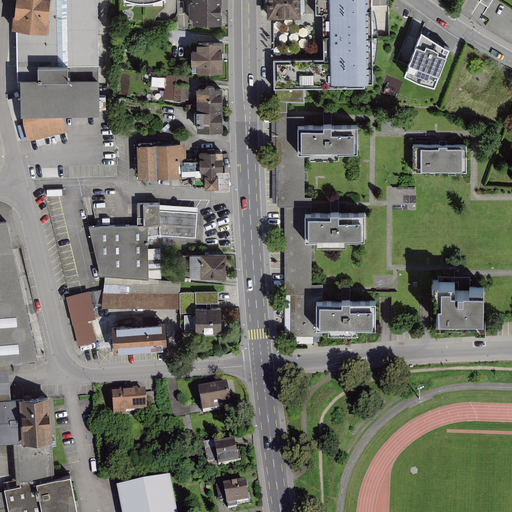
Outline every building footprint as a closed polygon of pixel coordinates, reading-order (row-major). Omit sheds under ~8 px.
[(16,0),(13,23),(15,116),(101,113),(99,0),(16,0)] [(223,0),(194,0),(195,22),(223,22),(223,0)] [(267,0),(267,17),(301,17),(300,0),(267,0)] [(324,56),(324,57),(274,57),(274,86),(339,85),(366,85),(366,81),(375,80),(374,0),(315,0),(315,12),(324,12),(324,56)] [(421,28),(405,73),(419,80),(435,84),(450,46),(445,44),(421,28)] [(222,44),(197,44),(198,72),(222,72),(222,44)] [(499,74),(476,66),(469,89),(491,96),(499,74)] [(165,86),(166,77),(154,76),(153,85),(165,86)] [(166,100),(179,99),(178,76),(165,76),(166,100)] [(223,91),(199,91),(199,132),(223,132),(223,91)] [(325,337),(326,326),(319,326),(319,301),(321,301),(320,286),(313,285),(316,241),(306,241),(306,215),(309,148),(300,148),(300,121),(306,121),(306,118),(289,117),(288,111),(277,112),(277,206),(285,206),(284,295),(291,296),(293,333),(325,337)] [(306,121),(300,121),(300,148),(309,148),(361,149),(361,123),(306,121)] [(186,144),(137,145),(138,181),(221,180),(221,156),(186,156),(186,144)] [(468,146),(415,145),(415,170),(468,172),(468,146)] [(138,224),(89,224),(101,274),(105,275),(102,306),(180,307),(181,282),(149,277),(149,238),(160,235),(196,237),(198,207),(159,202),(137,202),(138,224)] [(367,215),(306,215),(306,241),(316,241),(367,241),(367,215)] [(0,225),(0,359),(5,359),(34,358),(2,225),(0,225)] [(227,257),(193,256),(193,276),(227,277),(227,257)] [(485,290),(436,290),(436,322),(485,323),(485,290)] [(89,294),(69,300),(82,343),(97,339),(93,322),(96,321),(89,294)] [(321,301),(319,301),(319,326),(326,326),(377,326),(376,301),(321,301)] [(222,312),(197,312),(197,330),(222,330),(222,312)] [(132,317),(132,325),(161,324),(161,316),(132,317)] [(163,327),(114,331),(116,352),(165,348),(163,327)] [(5,359),(0,359),(0,441),(12,440),(8,400),(5,359)] [(227,387),(201,393),(205,413),(231,407),(227,387)] [(126,412),(147,410),(146,392),(138,392),(138,390),(121,391),(121,394),(112,394),(114,419),(126,418),(126,412)] [(45,397),(8,400),(12,440),(13,454),(15,481),(18,481),(51,478),(45,397)] [(240,464),(236,444),(216,448),(220,468),(240,464)] [(7,511),(75,511),(68,474),(51,478),(18,481),(18,484),(2,487),(7,511)] [(176,511),(170,479),(117,490),(121,511),(176,511)] [(250,504),(247,484),(224,488),(227,508),(250,504)]
